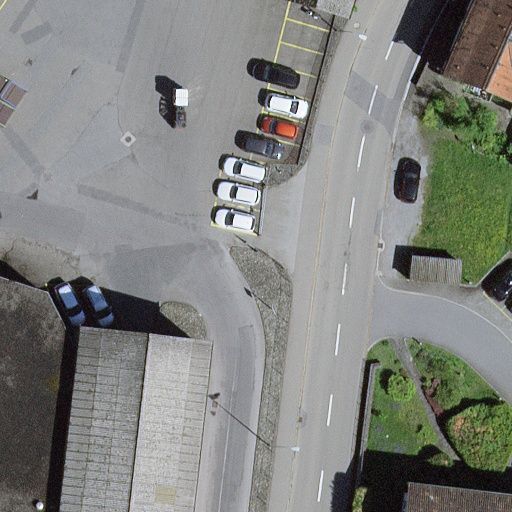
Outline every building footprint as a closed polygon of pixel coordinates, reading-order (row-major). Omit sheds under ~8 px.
[(301,0),(338,11),(341,0),(301,0)] [(511,0),(471,0),(441,74),(511,102),(511,0)] [(411,258),(409,281),(457,286),(459,263),(411,258)] [(182,511),(201,346),(76,332),(74,357),(43,293),(0,279),(0,511),(182,511)] [(511,511),(511,495),(511,497),(406,484),(402,511),(511,511)]
